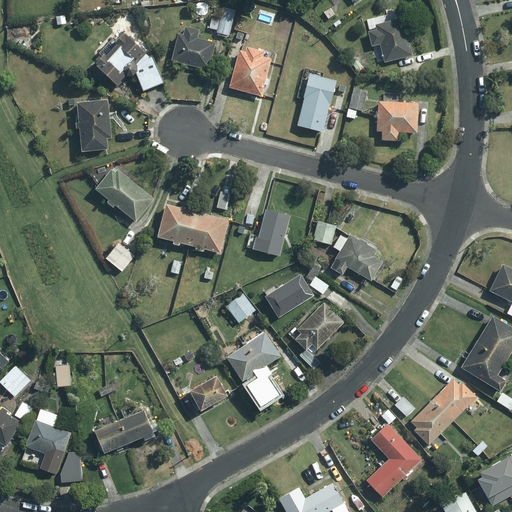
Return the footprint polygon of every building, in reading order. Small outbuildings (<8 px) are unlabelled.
[(227,34),(233,10),(221,8),(219,19),(211,17),(208,27),(216,29),(216,32),(227,34)] [(333,14),(328,8),(322,13),(327,19),(333,14)] [(250,17),(239,14),(235,30),(246,33),(250,17)] [(378,43),(383,61),(409,55),(400,18),(373,24),(374,30),(366,32),(369,45),(378,43)] [(181,35),(176,34),(169,60),(205,68),(211,43),(193,39),(196,30),(183,27),(181,35)] [(143,54),(119,33),(114,39),(110,37),(96,53),(100,56),(91,66),(91,75),(97,80),(104,80),(105,78),(115,86),(132,67),(141,91),(162,82),(151,55),(147,57),(143,54)] [(275,35),(267,33),(266,40),(274,42),(275,35)] [(309,35),(302,33),(300,40),(307,42),(309,35)] [(243,53),(237,51),(228,87),(258,95),(261,84),(264,85),(266,79),(263,78),(268,59),(260,57),(261,52),(245,47),(243,53)] [(351,52),(345,57),(355,70),(361,66),(351,52)] [(335,79),(290,68),(283,95),(287,96),(287,98),(304,102),(299,123),(323,129),(335,79)] [(366,91),(352,88),(348,107),(361,111),(366,91)] [(103,138),(108,137),(104,100),(74,103),(76,123),(73,123),(73,127),(77,127),(79,150),(104,148),(103,138)] [(416,103),(377,101),(375,130),(380,131),(380,139),(395,140),(395,132),(414,133),(416,103)] [(356,110),(347,109),(345,116),(354,118),(356,110)] [(150,199),(115,170),(113,173),(108,170),(93,188),(106,199),(104,202),(110,207),(112,204),(133,220),(150,199)] [(229,194),(220,192),(216,207),(226,209),(229,194)] [(189,244),(197,213),(164,205),(156,237),(171,241),(171,243),(176,244),(177,243),(189,245),(189,244)] [(280,252),(288,212),(267,208),(261,232),(255,233),(252,247),(280,252)] [(189,244),(189,245),(195,247),(195,250),(201,251),(201,249),(218,253),(226,221),(197,213),(189,244)] [(334,227),(316,222),(311,239),(329,244),(334,227)] [(340,274),(345,266),(369,280),(379,262),(371,257),(374,250),(364,244),(365,243),(358,239),(357,240),(347,235),(344,239),(338,236),(331,247),(338,251),(328,267),(340,274)] [(118,239),(103,257),(120,271),(132,256),(126,251),(129,247),(118,239)] [(180,262),(172,260),(169,272),(176,274),(180,262)] [(310,270),(315,274),(319,268),(314,264),(310,270)] [(511,270),(500,265),(487,291),(511,302),(511,270)] [(314,277),(315,274),(310,270),(305,277),(311,281),(308,285),(321,293),(326,285),(314,277)] [(212,272),(204,271),(203,277),(211,279),(212,272)] [(263,296),(276,317),(311,295),(298,275),(272,291),(270,287),(263,292),(265,295),(263,296)] [(395,290),(401,279),(395,276),(389,286),(395,290)] [(253,309),(241,294),(224,307),(237,323),(253,309)] [(309,343),(314,348),(340,322),(321,303),(295,330),(299,333),(293,339),(303,349),(309,343)] [(477,344),(504,360),(511,346),(511,330),(490,316),(474,342),(477,344)] [(262,333),(224,357),(239,381),(243,378),(244,380),(259,370),(258,369),(277,356),(262,333)] [(494,376),(504,360),(477,344),(474,342),(460,366),(499,390),(504,381),(494,376)] [(0,372),(12,361),(0,349),(0,372)] [(304,349),(298,355),(312,368),(317,362),(304,349)] [(190,350),(183,354),(186,360),(194,356),(190,350)] [(58,364),(59,385),(73,384),(72,357),(60,357),(60,364),(58,364)] [(180,357),(172,360),(175,365),(182,362),(180,357)] [(17,365),(1,381),(16,395),(32,379),(17,365)] [(187,391),(198,411),(228,395),(225,389),(221,391),(213,377),(187,391)] [(433,401),(451,419),(474,397),(460,383),(457,386),(451,380),(431,399),(433,401)] [(41,390),(44,384),(37,381),(35,388),(41,390)] [(105,386),(108,393),(117,389),(114,382),(105,386)] [(44,384),(41,390),(49,393),(52,387),(44,384)] [(102,396),(108,393),(105,386),(99,389),(102,396)] [(511,400),(501,393),(495,401),(509,410),(511,405),(511,400)] [(426,444),(451,419),(433,401),(431,399),(406,424),(426,444)] [(3,410),(0,407),(0,439),(8,445),(23,422),(9,413),(10,410),(4,407),(3,410)] [(120,421),(129,443),(147,436),(148,439),(157,435),(147,410),(146,410),(120,421)] [(385,410),(378,417),(385,424),(387,427),(394,420),(385,410)] [(43,467),(59,473),(75,433),(58,426),(59,423),(53,421),(52,424),(40,419),(30,446),(49,453),(43,467)] [(105,452),(129,443),(120,421),(96,430),(102,444),(99,445),(101,451),(104,450),(105,452)] [(419,460),(385,424),(369,439),(387,458),(365,480),(381,496),(399,478),(402,481),(405,477),(403,475),(419,460)] [(477,445),(482,450),(486,446),(482,441),(477,445)] [(476,455),(482,450),(477,445),(472,450),(476,455)] [(81,452),(72,452),(63,475),(64,482),(83,480),(81,452)] [(476,479),(490,505),(511,493),(511,454),(476,474),(479,478),(476,479)] [(296,488),(277,499),(284,511),(343,511),(346,511),(331,483),(303,499),(296,488)] [(473,511),(463,493),(439,506),(442,511),(473,511)]
